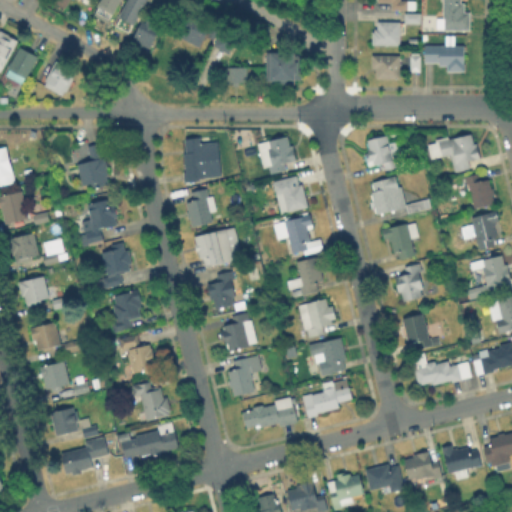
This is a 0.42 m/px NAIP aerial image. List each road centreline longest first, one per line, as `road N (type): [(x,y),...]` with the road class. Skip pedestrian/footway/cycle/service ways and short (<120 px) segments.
road 1 (residential): [(511,395),(49,511)]
road 2 (residential): [(229,511),(136,112)]
road 3 (residential): [(394,424),(325,143),(336,53)]
road 4 (residential): [(331,109),(0,113)]
road 5 (residential): [(136,112),(108,62),(0,3)]
road 6 (residential): [(507,109),(331,109)]
road 7 (residential): [(41,511),(0,341)]
road 8 (residential): [(511,137),(503,0)]
road 9 (residential): [(336,53),(223,0)]
